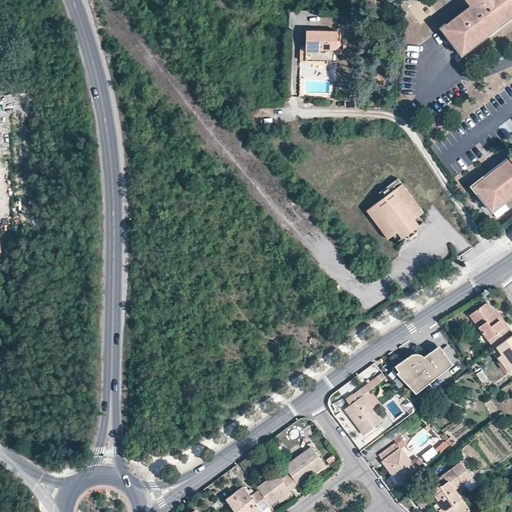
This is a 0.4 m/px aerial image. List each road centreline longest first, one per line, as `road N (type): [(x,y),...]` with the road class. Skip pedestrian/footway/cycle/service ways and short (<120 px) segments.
road 1 (tertiary): [(113,316),(108,126),(72,0)]
road 2 (residential): [(308,398),(502,268)]
road 3 (tertiary): [(120,475),(113,316)]
road 4 (tertiary): [(113,316),(92,473)]
road 5 (residential): [(180,484),(308,398)]
